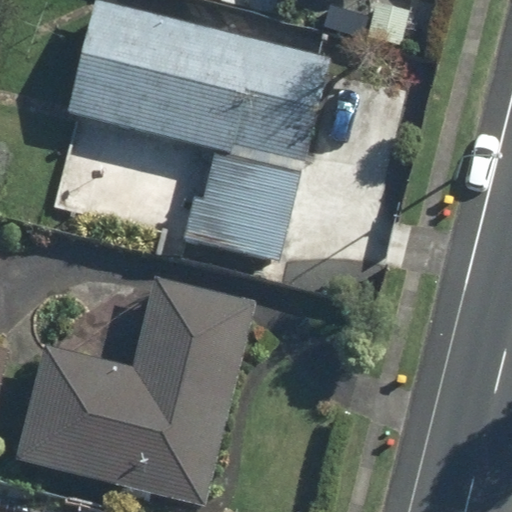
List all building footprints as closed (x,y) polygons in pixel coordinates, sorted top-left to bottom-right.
[(287,0),(288,6),(317,0),(332,0),(336,13),(396,0),(287,0)] [(342,60),(100,4),(71,129),(215,162),(195,247),(293,270),(342,60)] [(13,37),(0,33),(0,84),(1,85),(13,37)] [(208,511),(218,511),(261,305),(159,283),(141,368),(48,349),(22,473),(208,511)] [(0,453),(23,351),(0,345),(0,453)]
